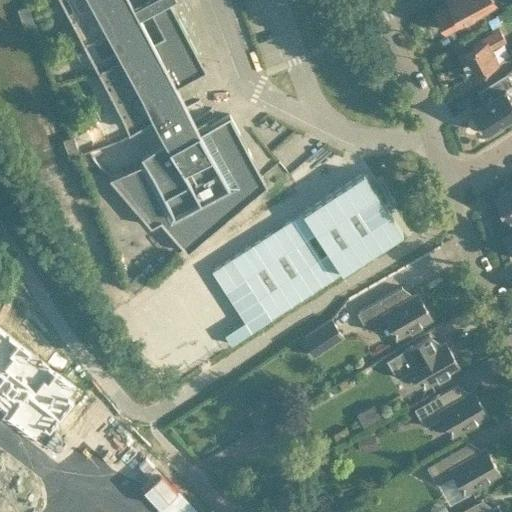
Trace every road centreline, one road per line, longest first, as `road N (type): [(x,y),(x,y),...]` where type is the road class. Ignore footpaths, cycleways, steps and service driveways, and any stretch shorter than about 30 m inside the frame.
road 1 (residential): [(447,185),(431,129),(371,0)]
road 2 (residential): [(511,327),(447,185)]
